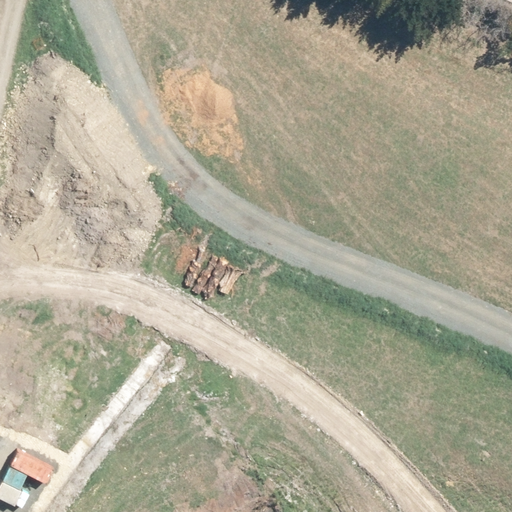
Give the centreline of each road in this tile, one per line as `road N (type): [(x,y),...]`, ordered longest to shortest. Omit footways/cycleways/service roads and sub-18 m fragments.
road 1 (residential): [(460,307),(0,96)]
road 2 (residential): [(285,511),(460,307)]
